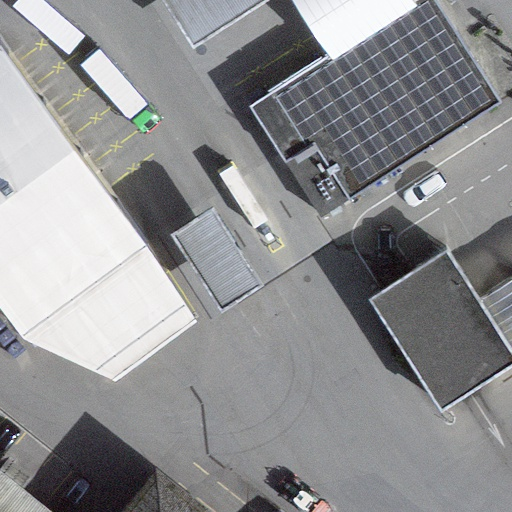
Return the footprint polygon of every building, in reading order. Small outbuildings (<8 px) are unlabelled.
[(174,0),(194,31),(243,0),(300,0),(331,50),(409,1),(408,0),(174,0)] [(251,99),(316,203),(489,95),(429,0),(410,0),(409,1),(331,50),(251,99)] [(0,31),(0,293),(15,315),(111,364),(151,336),(188,308),(0,31)] [(263,284),(215,209),(174,235),(222,310),(263,284)] [(511,351),(479,300),(447,250),(370,299),(442,412),(511,366),(511,351)] [(511,279),(479,300),(511,351),(511,279)] [(197,511),(153,477),(125,511),(197,511)]
